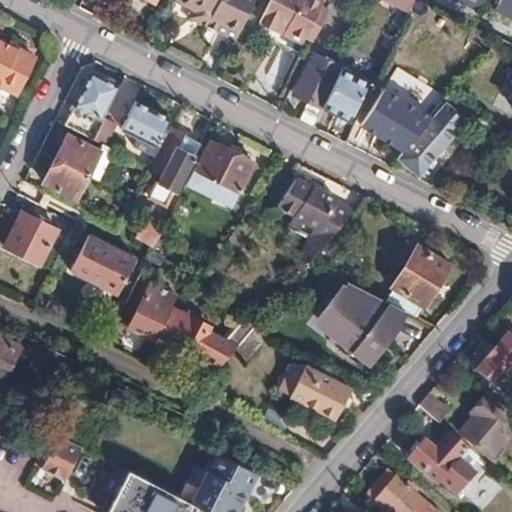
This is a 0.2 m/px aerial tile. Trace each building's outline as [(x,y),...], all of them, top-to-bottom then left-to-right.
[(254,0),(172,0),(192,11),(190,17),(234,39),(254,0)] [(305,41),(321,6),(324,1),(322,0),(266,0),(256,23),(261,27),(260,29),(271,35),(272,32),(276,32),(278,27),(285,30),(285,39),(302,48),(305,41)] [(511,0),(462,0),(461,2),(482,11),(487,0),(503,0),(498,12),(511,19),(511,0)] [(313,44),(329,10),(321,6),(305,41),(313,44)] [(201,67),(217,74),(230,43),(214,36),(201,67)] [(0,43),(0,87),(13,94),(30,59),(0,43)] [(321,108),(341,69),(314,54),(292,95),(308,102),(299,120),(312,126),(321,108)] [(341,69),(321,108),(346,121),(366,82),(341,69)] [(90,141),(101,119),(98,117),(113,88),(91,76),(64,128),(90,141)] [(471,102),(453,93),(445,102),(465,112),(471,102)] [(134,101),(120,129),(152,145),(166,116),(134,101)] [(413,140),(428,123),(399,103),(390,115),(372,105),(358,128),(393,151),(394,149),(407,133),(413,140)] [(415,174),(462,120),(451,108),(448,108),(443,105),(428,123),(413,140),(400,154),(397,158),(415,174)] [(101,147),(113,123),(102,118),(90,141),(101,147)] [(163,206),(170,192),(173,194),(191,158),(176,151),(181,141),(185,132),(169,125),(135,192),(163,206)] [(400,154),(413,140),(407,133),(394,149),(400,154)] [(86,177),(97,154),(65,136),(53,159),(86,177)] [(196,149),(181,141),(176,151),(191,158),(196,149)] [(211,143),(195,173),(238,195),(254,165),(211,143)] [(73,201),(86,177),(53,159),(41,184),(73,201)] [(354,212),(337,205),(335,200),(296,181),(280,208),(296,217),(318,227),(310,238),(300,257),(310,263),(354,212)] [(155,247),(164,229),(126,210),(116,229),(134,239),(137,238),(155,247)] [(19,212),(1,247),(35,264),(53,230),(19,212)] [(318,227),(296,217),(290,228),(310,238),(318,227)] [(78,241),(59,277),(107,301),(108,301),(126,265),(78,241)] [(423,308),(446,267),(415,247),(390,290),(393,292),(387,304),(408,315),(414,318),(420,307),(423,308)] [(310,267),(306,275),(315,279),(319,270),(310,267)] [(210,327),(172,307),(177,295),(151,282),(134,315),(149,322),(142,336),(193,362),(196,355),(208,361),(211,358),(223,364),(232,353),(253,329),(255,326),(253,322),(244,317),(224,339),(208,331),(210,327)] [(398,331),(408,315),(387,304),(352,285),(344,293),(341,291),(322,320),(349,338),(342,348),(373,369),(399,331),(398,331)] [(142,336),(149,322),(134,315),(127,328),(142,336)] [(250,371),(276,340),(253,329),(232,353),(250,371)] [(0,336),(0,378),(17,345),(0,336)] [(475,374),(503,397),(504,395),(511,401),(511,342),(506,337),(475,374)] [(298,379),(290,395),(336,418),(351,389),(295,360),(288,374),(298,379)] [(290,395),(298,379),(288,374),(281,389),(290,395)] [(449,410),(429,392),(418,405),(438,422),(449,410)] [(504,436),(511,425),(511,413),(503,406),(500,410),(485,398),(471,414),(474,418),(460,433),(490,460),(508,439),(504,436)] [(82,448),(101,415),(77,402),(59,436),(82,448)] [(464,467),(472,458),(446,435),(433,449),(421,439),(417,444),(413,440),(403,450),(407,455),(405,457),(434,482),(437,479),(454,494),(462,486),(471,473),(464,467)] [(71,471),(82,448),(59,436),(47,459),(71,471)] [(459,498),(488,465),(476,454),(472,458),(464,467),(471,473),(462,486),(454,494),(459,498)] [(204,511),(231,511),(251,474),(215,455),(190,504),(195,507),(201,510),(204,511)] [(71,471),(47,459),(40,470),(64,483),(71,471)] [(430,511),(387,473),(367,495),(386,511),(430,511)] [(190,504),(132,475),(121,497),(149,511),(192,511),(195,507),(190,504)] [(149,511),(121,497),(113,511),(149,511)]
